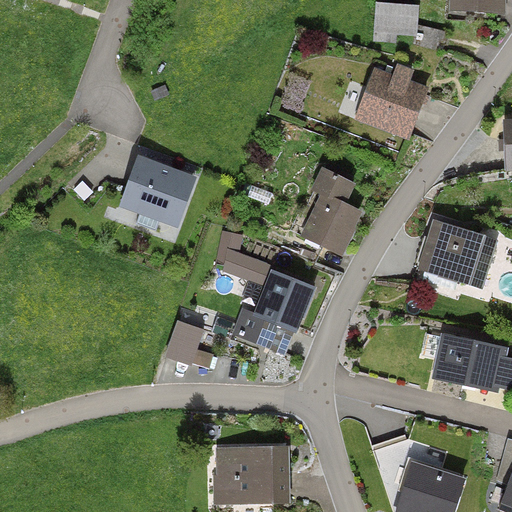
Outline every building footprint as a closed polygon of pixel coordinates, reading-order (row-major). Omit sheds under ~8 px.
[(506,13),(506,0),(449,0),(450,11),(506,13)] [(419,5),(377,2),(375,32),(417,35),(419,5)] [(393,74),(375,67),(355,118),(409,140),(430,87),(410,80),(414,70),(398,63),(393,74)] [(511,119),(503,120),(505,170),(511,170),(511,119)] [(197,176),(138,155),(119,207),(179,228),(197,176)] [(321,194),(301,236),(343,256),(362,211),(347,203),(356,183),(323,167),(312,189),(321,194)] [(420,263),(418,269),(483,289),(498,240),(434,219),(428,237),(420,263)] [(219,247),(240,252),(242,234),(223,231),(219,247)] [(420,263),(428,237),(425,236),(417,262),(420,263)] [(224,265),(223,271),(263,285),(271,265),(240,252),(219,247),(216,262),(224,265)] [(243,308),(233,335),(285,355),(294,332),(296,333),(303,318),(305,318),(317,287),(271,269),(255,312),(243,308)] [(192,366),(193,363),(198,349),(205,329),(178,320),(166,358),(192,366)] [(509,348),(442,333),(432,379),(499,393),(499,388),(511,390),(511,357),(507,357),(509,348)] [(214,354),(198,349),(193,363),(209,368),(214,354)] [(217,439),(219,426),(206,424),(205,438),(217,439)] [(511,439),(508,439),(497,480),(508,485),(511,474),(511,439)] [(217,447),(217,475),(214,475),(214,504),(290,503),(290,446),(217,447)] [(455,511),(466,478),(412,460),(395,511),(455,511)] [(511,511),(511,474),(508,485),(499,509),(506,511),(511,511)]
